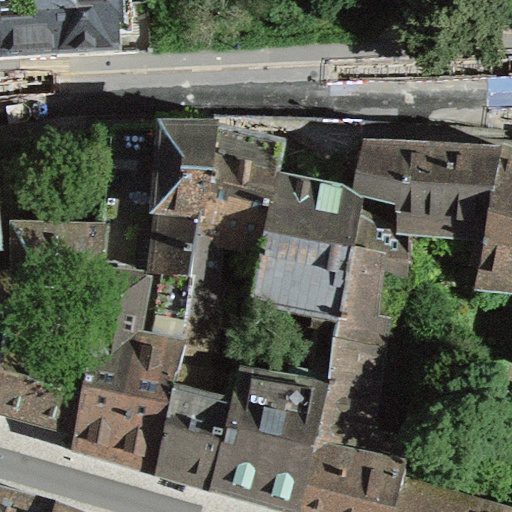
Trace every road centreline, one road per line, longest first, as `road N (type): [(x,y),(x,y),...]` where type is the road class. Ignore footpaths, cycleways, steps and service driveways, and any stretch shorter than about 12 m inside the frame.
road 1 (residential): [(0,108),(148,93),(511,87)]
road 2 (residential): [(193,511),(0,460)]
